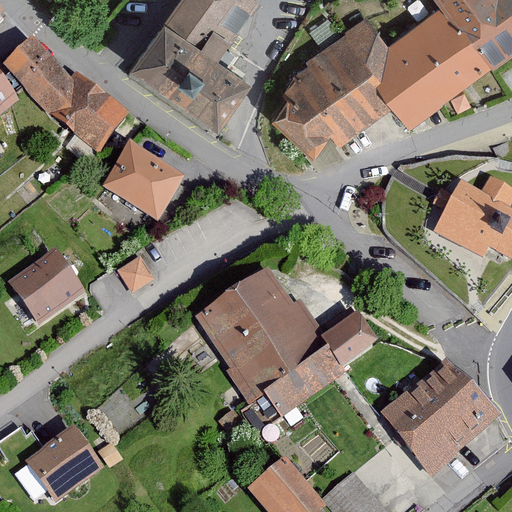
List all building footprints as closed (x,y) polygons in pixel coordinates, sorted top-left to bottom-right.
[(255,0),(182,0),(130,73),(214,133),(249,85),(215,61),(258,2),(255,0)] [(289,101),(272,126),(313,163),(400,103),(417,127),(511,61),(511,0),(461,0),(464,3),(393,53),(369,20),(300,69),(284,95),(289,101)] [(0,4),(0,21),(8,15),(0,4)] [(35,38),(4,64),(57,124),(98,149),(130,113),(75,79),(35,38)] [(0,74),(0,111),(19,97),(0,74)] [(190,179),(136,143),(106,187),(160,223),(190,179)] [(511,193),(471,174),(442,234),(511,268),(511,193)] [(86,286),(57,247),(10,281),(39,320),(86,286)] [(141,257),(122,268),(134,289),(153,279),(141,257)] [(271,264),(195,315),(256,405),(248,410),(259,427),(343,370),(339,364),(376,339),(358,312),(320,337),(271,264)] [(454,357),(388,411),(438,473),(505,419),(454,357)] [(102,464),(75,427),(30,460),(57,497),(102,464)] [(111,443),(98,452),(109,468),(122,459),(111,443)] [(284,458),(248,487),(268,511),(323,511),(320,507),(322,505),(284,458)] [(385,511),(353,473),(322,499),(333,511),(385,511)]
